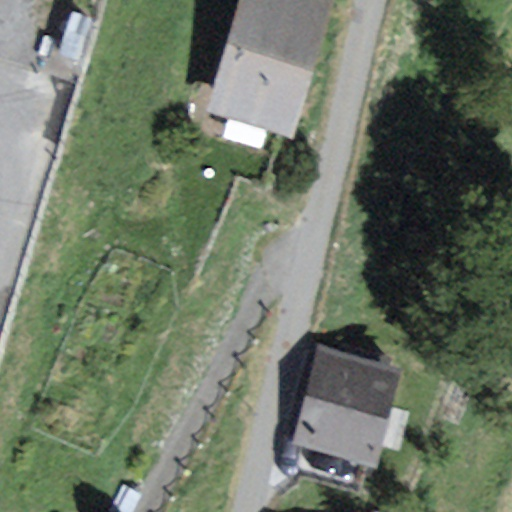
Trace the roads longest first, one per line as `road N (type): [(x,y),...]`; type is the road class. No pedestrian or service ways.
road 1 (residential): [(369,0),(248,511)]
road 2 (residential): [(0,289),(31,118),(0,105)]
